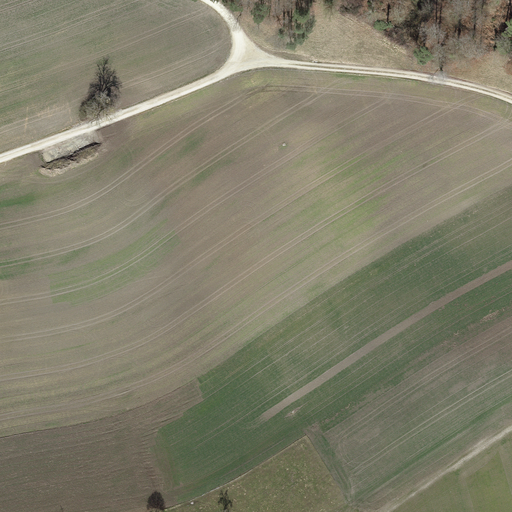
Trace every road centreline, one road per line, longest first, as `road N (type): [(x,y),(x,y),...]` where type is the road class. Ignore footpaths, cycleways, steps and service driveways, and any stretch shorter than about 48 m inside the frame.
road 1 (track): [(511,101),(439,78),(251,54),(230,17),(205,0)]
road 2 (track): [(251,54),(227,74),(154,105),(0,160)]
